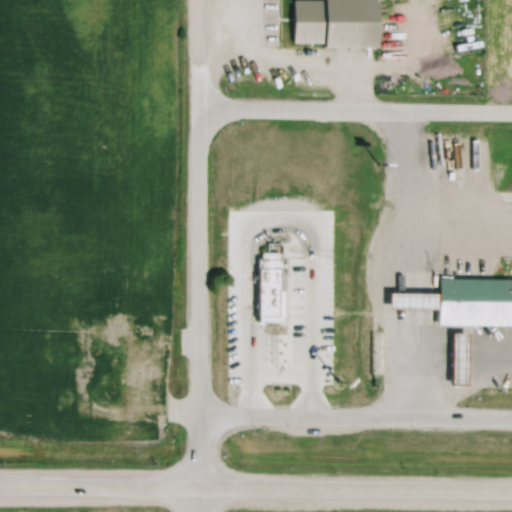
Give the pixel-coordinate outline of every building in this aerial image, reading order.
[(285,0),(285,41),(372,42),(372,0),(285,0)] [(478,82),(474,74),(468,78),(472,85),(478,82)] [(463,85),(461,76),(450,78),(452,86),(463,85)] [(249,248),(278,248),(279,318),(249,318),(249,248)] [(511,274),(431,273),(430,319),(511,320),(511,274)] [(91,382),(117,382),(117,365),(126,365),(125,378),(155,379),(155,362),(140,362),(140,345),(102,344),(101,359),(91,359),(91,382)]
